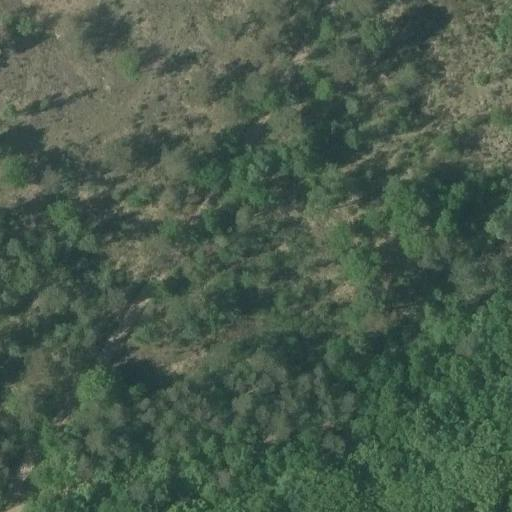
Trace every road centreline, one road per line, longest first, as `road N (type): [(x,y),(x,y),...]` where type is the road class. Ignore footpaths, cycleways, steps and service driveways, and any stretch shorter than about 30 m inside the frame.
road 1 (unknown): [(0,510),(335,0)]
road 2 (track): [(12,511),(132,473),(511,391)]
